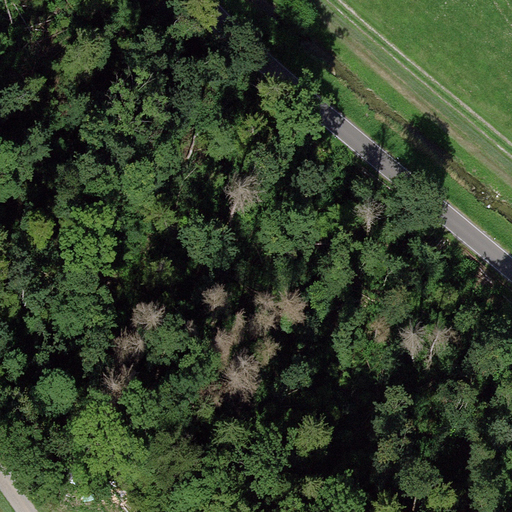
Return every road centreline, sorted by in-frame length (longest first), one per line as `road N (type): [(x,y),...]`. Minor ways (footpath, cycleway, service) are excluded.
road 1 (unclassified): [(217,0),(511,259)]
road 2 (track): [(337,0),(511,147)]
